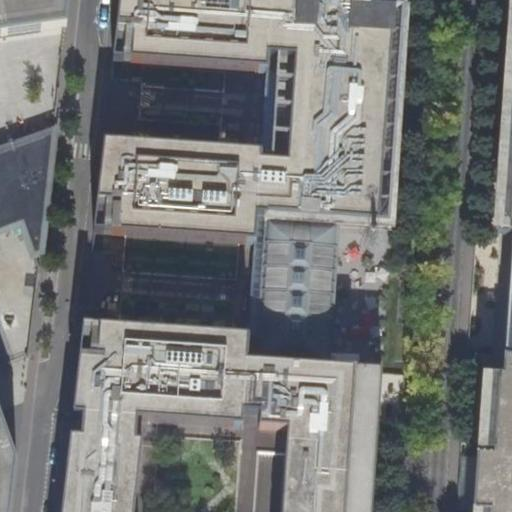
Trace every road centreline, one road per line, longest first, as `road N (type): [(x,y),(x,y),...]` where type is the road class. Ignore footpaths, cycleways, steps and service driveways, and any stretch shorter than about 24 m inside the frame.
road 1 (residential): [(96,0),(42,511)]
road 2 (residential): [(438,511),(473,0)]
